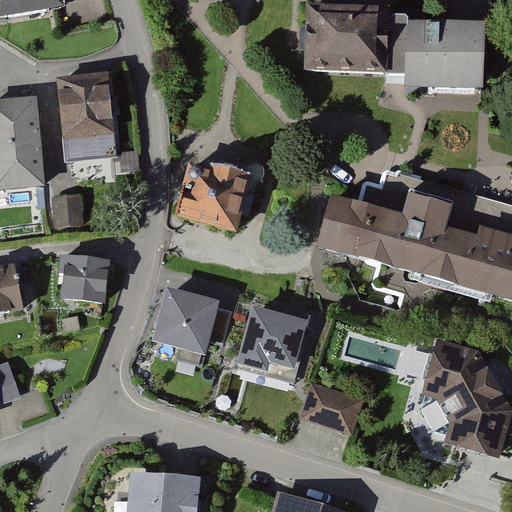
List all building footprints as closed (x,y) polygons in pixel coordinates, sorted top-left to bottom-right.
[(58,0),(0,0),(0,18),(60,11),(58,0)] [(384,15),(305,11),(303,71),(407,76),(406,93),(479,97),(482,32),(383,27),(384,15)] [(106,80),(58,84),(63,150),(111,146),(106,80)] [(37,104),(0,107),(0,198),(45,194),(37,104)] [(245,183),(188,171),(176,226),(233,238),(245,183)] [(364,213),(332,205),(319,251),(511,302),(511,208),(389,176),(385,191),(371,187),(364,213)] [(85,198),(55,200),(57,231),(88,228),(85,198)] [(107,268),(61,262),(57,301),(102,307),(107,268)] [(14,275),(0,277),(0,318),(21,315),(14,275)] [(217,307),(168,295),(156,341),(205,353),(217,307)] [(307,327),(254,311),(237,368),(268,377),(271,366),(294,373),(307,327)] [(511,403),(479,353),(438,345),(425,400),(439,404),(452,425),(447,449),(503,466),(511,431),(511,403)] [(8,368),(0,370),(0,407),(19,401),(8,368)] [(364,401),(314,386),(304,421),(354,436),(364,401)] [(194,511),(196,481),(129,478),(127,511),(194,511)] [(322,511),(280,499),(276,511),(322,511)]
